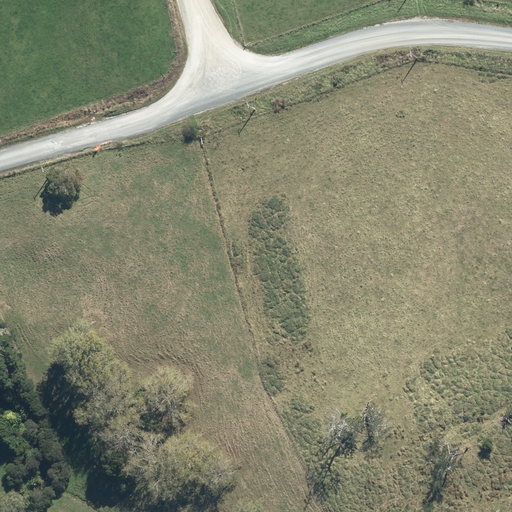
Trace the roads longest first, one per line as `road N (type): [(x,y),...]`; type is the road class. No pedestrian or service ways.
road 1 (unclassified): [(511,48),(399,37),(219,97)]
road 2 (unclassified): [(219,97),(0,167)]
